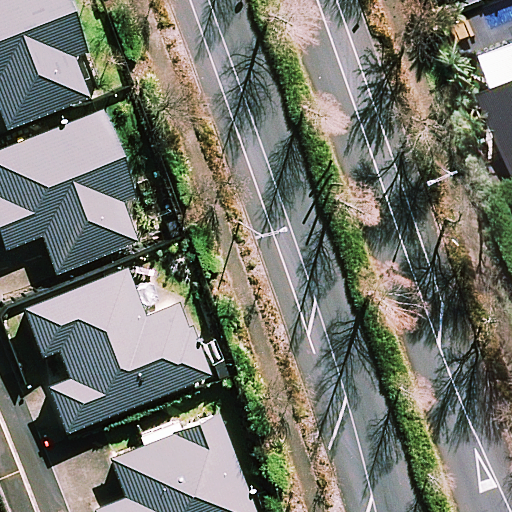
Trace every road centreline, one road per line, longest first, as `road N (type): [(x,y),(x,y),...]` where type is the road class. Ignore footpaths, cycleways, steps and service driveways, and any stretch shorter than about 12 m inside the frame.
road 1 (tertiary): [(299,0),(483,511)]
road 2 (tertiary): [(392,511),(221,0)]
road 3 (residential): [(0,370),(54,511)]
